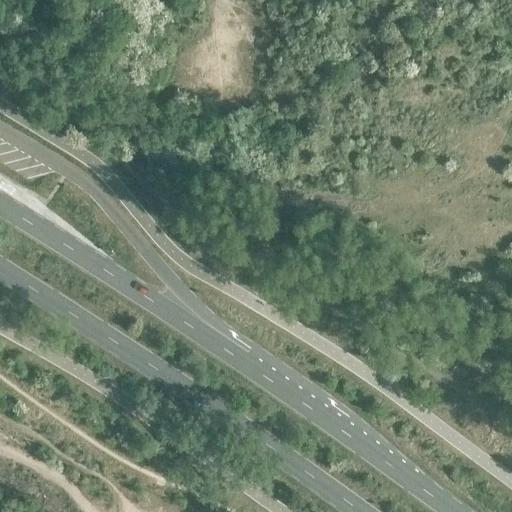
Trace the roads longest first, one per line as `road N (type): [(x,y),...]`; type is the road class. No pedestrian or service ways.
road 1 (primary): [(0,269),(356,511)]
road 2 (primary): [(455,511),(223,349)]
road 3 (primary): [(223,349),(0,205)]
road 4 (primary): [(223,349),(131,232),(68,171)]
road 5 (unknown): [(136,511),(68,446),(0,404)]
